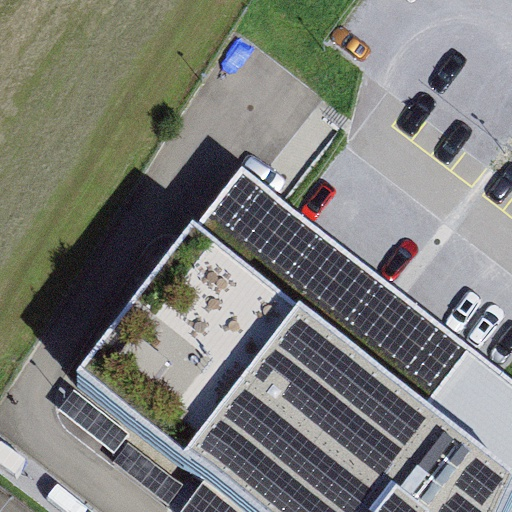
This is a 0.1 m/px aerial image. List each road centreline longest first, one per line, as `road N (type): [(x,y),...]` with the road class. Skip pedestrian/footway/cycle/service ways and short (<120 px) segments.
road 1 (unknown): [(124,511),(40,446),(33,394),(210,118)]
road 2 (unknown): [(511,229),(398,139),(400,112),(418,88)]
